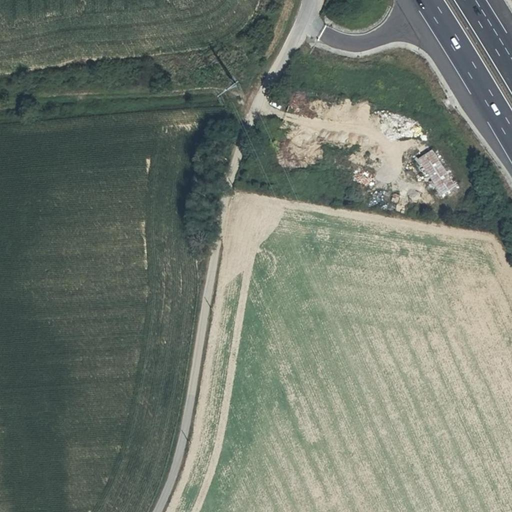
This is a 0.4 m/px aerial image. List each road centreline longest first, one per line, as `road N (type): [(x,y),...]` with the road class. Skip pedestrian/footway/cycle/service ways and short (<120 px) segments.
road 1 (unclassified): [(160,511),(176,478),(229,206),(255,120),(308,0)]
road 2 (motorway): [(428,0),(511,136)]
